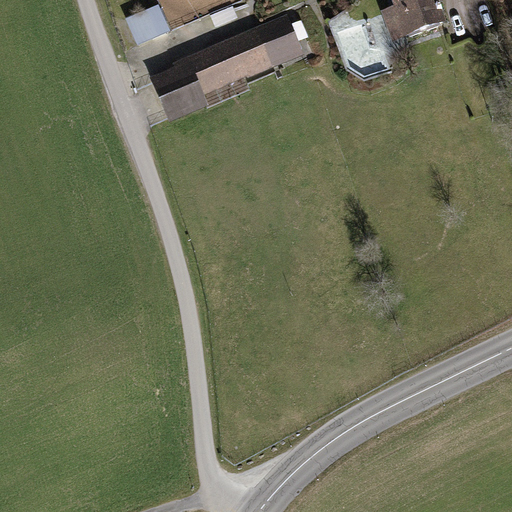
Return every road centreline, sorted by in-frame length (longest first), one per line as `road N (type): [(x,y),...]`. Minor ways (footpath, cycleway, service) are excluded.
road 1 (track): [(245,511),(216,495),(179,270),(87,0)]
road 2 (tertiary): [(258,511),(326,444),(511,349)]
